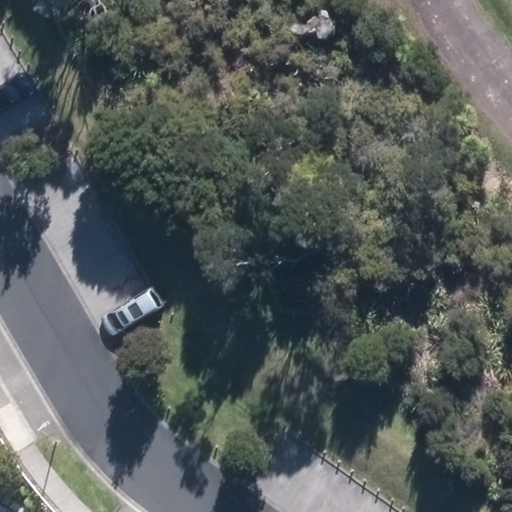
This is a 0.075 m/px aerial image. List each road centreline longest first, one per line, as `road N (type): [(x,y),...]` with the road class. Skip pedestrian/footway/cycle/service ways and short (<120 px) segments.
road 1 (residential): [(201,511),(98,420),(45,344),(0,257)]
road 2 (track): [(511,107),(447,0)]
